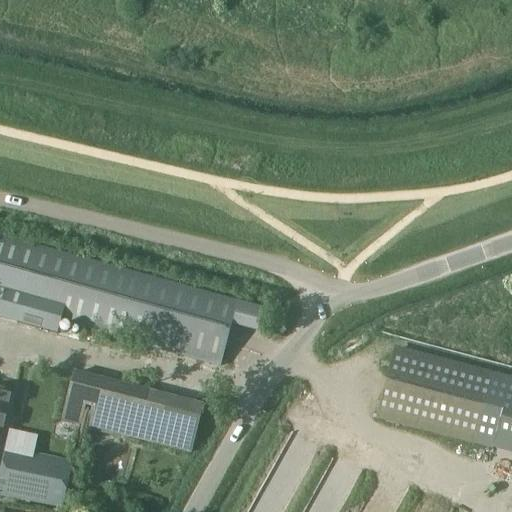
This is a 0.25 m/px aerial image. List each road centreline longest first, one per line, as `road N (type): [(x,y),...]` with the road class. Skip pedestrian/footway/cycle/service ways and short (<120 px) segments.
road 1 (track): [(0,80),(244,134),(354,146),(450,133),(511,112)]
road 2 (unclassified): [(0,200),(268,262),(340,302)]
road 3 (unclassified): [(192,511),(287,355),(340,302)]
road 4 (track): [(287,355),(313,374),(336,373),(400,344),(511,374)]
road 5 (unclassified): [(340,302),(511,242)]
